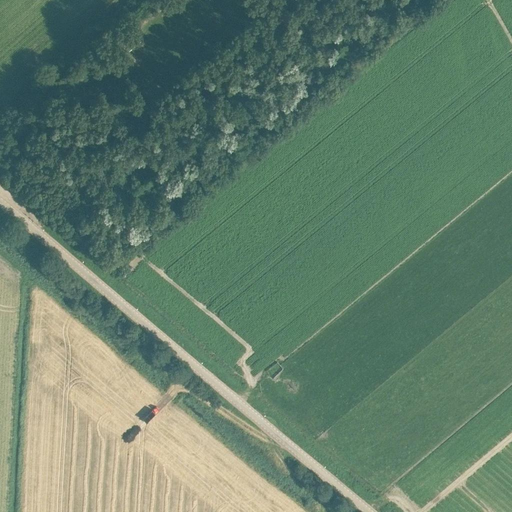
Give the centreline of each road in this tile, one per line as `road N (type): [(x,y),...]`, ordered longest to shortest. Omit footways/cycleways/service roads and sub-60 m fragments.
road 1 (tertiary): [(368,511),(164,337)]
road 2 (tertiary): [(0,199),(164,337)]
